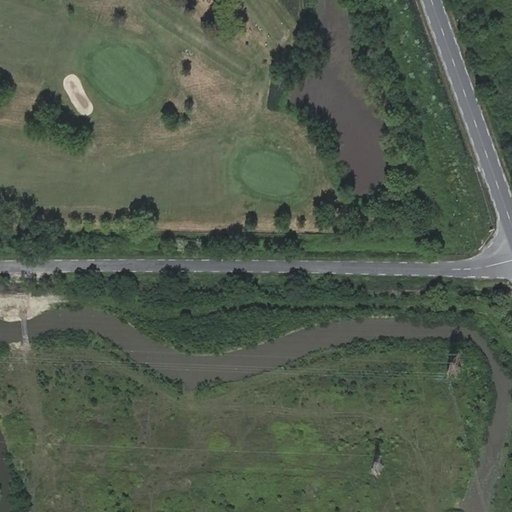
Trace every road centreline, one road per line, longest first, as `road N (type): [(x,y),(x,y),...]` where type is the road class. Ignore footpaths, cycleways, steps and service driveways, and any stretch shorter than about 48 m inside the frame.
road 1 (unclassified): [(0,267),(482,269),(511,261)]
road 2 (secondary): [(511,217),(434,0)]
